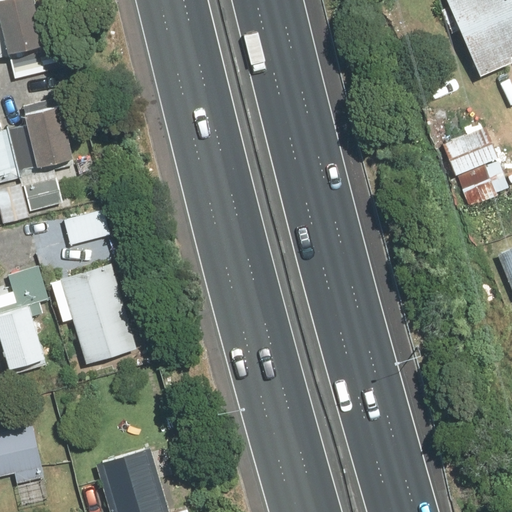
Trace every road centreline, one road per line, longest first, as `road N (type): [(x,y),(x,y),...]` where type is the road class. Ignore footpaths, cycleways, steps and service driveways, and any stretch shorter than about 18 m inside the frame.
road 1 (motorway): [(254,0),(395,511)]
road 2 (motorway): [(317,511),(184,0)]
